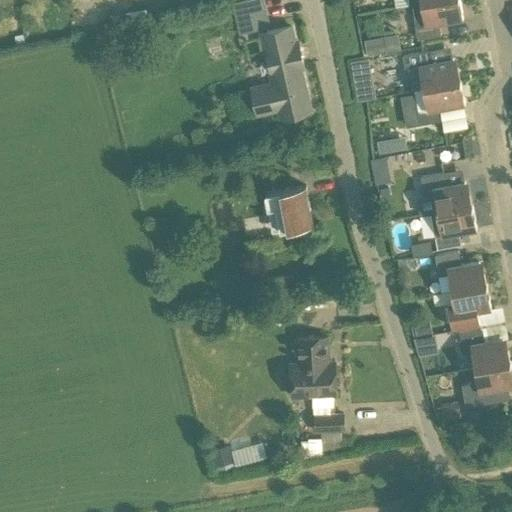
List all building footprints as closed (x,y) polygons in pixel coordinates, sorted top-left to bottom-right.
[(61,0),(48,0),(51,11),(40,14),(45,35),(69,29),(61,0)] [(209,0),(181,0),(183,9),(210,4),(209,0)] [(264,0),(240,0),(233,2),(239,33),(271,26),(264,0)] [(430,0),(421,2),(409,4),(410,5),(424,2),(426,16),(413,18),(417,39),(440,34),(438,22),(462,18),(458,0),(430,0)] [(151,17),(149,4),(125,8),(128,21),(151,17)] [(0,33),(4,33),(2,22),(16,19),(14,7),(0,9),(0,33)] [(121,14),(111,15),(113,25),(123,24),(121,14)] [(260,34),(271,81),(251,86),(258,115),(278,110),(280,118),(311,110),(301,68),(303,68),(297,41),(295,41),(291,26),(260,34)] [(400,47),(397,34),(384,37),(386,49),(400,47)] [(452,58),(428,62),(426,50),(402,55),(404,67),(417,64),(421,87),(459,80),(459,79),(456,80),(452,58)] [(349,61),(355,93),(373,89),(367,58),(362,58),(349,61)] [(459,80),(421,87),(414,88),(418,110),(416,111),(419,124),(442,119),(440,107),(464,103),(459,80)] [(392,152),(390,140),(378,142),(380,154),(392,152)] [(464,181),(446,184),(444,172),(420,177),(424,197),(434,195),(437,211),(472,204),(472,203),(469,204),(464,181)] [(273,231),(313,223),(306,186),(266,193),(273,231)] [(440,211),(443,226),(433,227),(437,248),(460,244),(458,231),(476,228),(472,204),(437,211),(437,212),(440,211)] [(412,243),(414,254),(430,251),(428,240),(412,243)] [(478,260),(460,263),(458,250),(435,254),(438,275),(448,273),(451,290),(486,283),(486,282),(483,283),(478,260)] [(414,257),(397,259),(399,271),(415,269),(414,257)] [(272,277),(274,292),(294,289),(292,274),(272,277)] [(455,290),(457,301),(448,303),(452,328),(480,323),(477,311),(491,308),(486,283),(451,290),(451,291),(455,290)] [(431,334),(429,322),(415,325),(418,337),(431,334)] [(502,337),(484,340),(482,329),(458,333),(462,354),(473,352),(475,367),(510,361),(510,359),(507,360),(502,337)] [(291,364),(292,397),(337,395),(335,363),(329,363),(328,337),(297,339),(298,364),(291,364)] [(479,368),(481,381),(462,384),(466,406),(498,400),(496,388),(511,384),(511,369),(510,361),(475,367),(476,368),(479,368)] [(460,416),(457,402),(441,405),(442,408),(436,409),(436,410),(438,417),(441,427),(442,427),(446,426),(444,420),(460,416)] [(469,410),(467,416),(472,421),(478,420),(480,413),(475,408),(469,410)] [(316,432),(344,431),(343,414),(315,416),(316,432)] [(229,444),(211,449),(217,470),(235,465),(233,457),(229,444)] [(265,448),(267,457),(275,455),(272,446),(265,448)]
